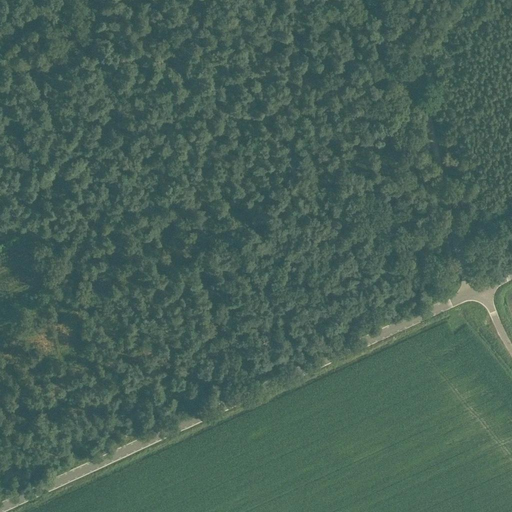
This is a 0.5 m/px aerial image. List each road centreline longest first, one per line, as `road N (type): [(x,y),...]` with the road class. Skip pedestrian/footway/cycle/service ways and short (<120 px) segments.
road 1 (unclassified): [(0,509),(473,291)]
road 2 (track): [(473,291),(394,0)]
